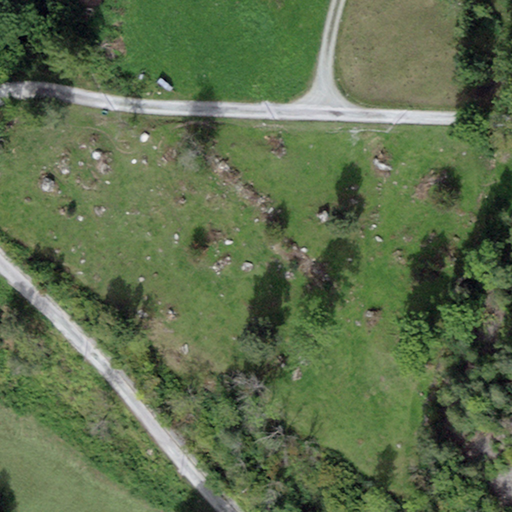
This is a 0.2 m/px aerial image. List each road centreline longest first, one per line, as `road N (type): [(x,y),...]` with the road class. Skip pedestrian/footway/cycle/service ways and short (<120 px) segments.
road 1 (track): [(511,123),(154,107),(28,89),(0,97)]
road 2 (track): [(0,266),(101,365),(228,511)]
